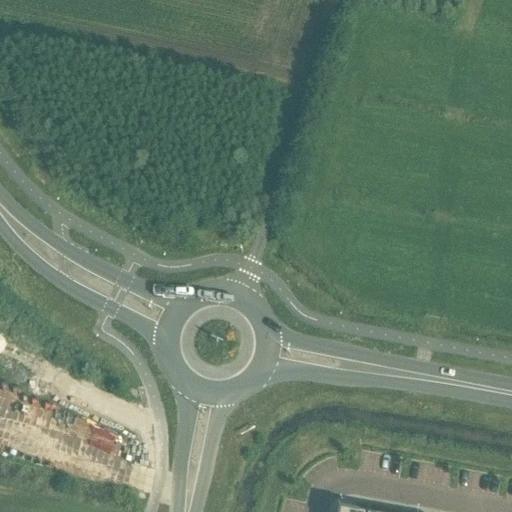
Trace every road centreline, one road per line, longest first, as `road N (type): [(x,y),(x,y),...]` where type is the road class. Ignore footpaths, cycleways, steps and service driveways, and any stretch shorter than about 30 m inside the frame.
road 1 (unclassified): [(241,296),(337,0)]
road 2 (secondary): [(511,397),(269,352)]
road 3 (residential): [(314,511),(322,476),(511,511)]
road 4 (secondary): [(169,318),(104,289),(0,206)]
